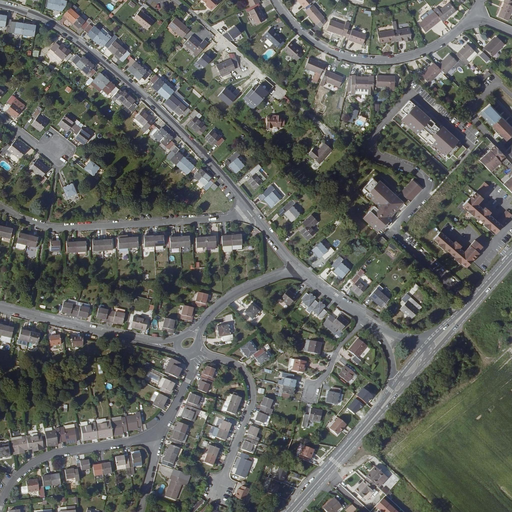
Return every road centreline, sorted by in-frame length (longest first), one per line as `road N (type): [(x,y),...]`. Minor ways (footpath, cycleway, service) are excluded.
road 1 (residential): [(250,210),(128,82),(71,35),(0,3)]
road 2 (residential): [(250,210),(60,225),(0,205)]
road 3 (residential): [(274,0),(302,33),(358,59),(405,58),(473,16)]
road 4 (residential): [(215,500),(251,389),(239,367),(196,347)]
road 5 (residential): [(0,307),(178,345)]
road 6 (residential): [(155,432),(34,462),(0,507)]
road 7 (secondary): [(291,511),(401,383)]
road 8 (residential): [(297,267),(232,294),(192,334)]
road 9 (secondary): [(427,352),(511,258)]
